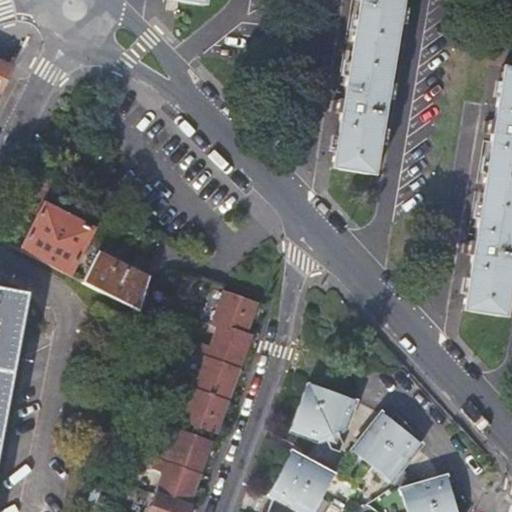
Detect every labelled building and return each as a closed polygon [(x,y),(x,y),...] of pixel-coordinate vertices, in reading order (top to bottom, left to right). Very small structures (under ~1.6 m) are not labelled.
[(374,176),(402,0),(359,0),(343,100),(338,100),(338,101),(334,101),(332,112),(336,112),(336,114),(340,114),(331,168),(374,176)] [(0,97),(15,68),(0,60),(0,97)] [(511,280),(511,68),(503,67),(494,121),(489,120),(489,122),(485,121),(483,132),(487,133),(487,135),(492,135),(474,242),(469,242),(469,243),(465,242),(464,253),(467,254),(467,256),(472,256),(463,310),(506,318),(511,280)] [(114,172),(100,161),(86,177),(101,189),(114,172)] [(46,205),(22,250),(70,275),(94,230),(46,205)] [(136,309),(138,310),(148,281),(98,255),(83,282),(136,309)] [(0,434),(26,293),(0,288),(0,434)] [(229,295),(224,293),(220,305),(224,307),(229,295)] [(246,335),(253,317),(248,315),(253,303),(229,295),(224,307),(220,305),(213,326),(217,328),(218,326),(246,335)] [(253,317),(257,304),(253,303),(248,315),(253,317)] [(207,357),(240,369),(248,349),(242,347),(246,335),(218,326),(217,328),(210,350),(199,346),(196,355),(196,357),(206,360),(207,357)] [(248,349),(252,337),(246,335),(242,347),(248,349)] [(196,390),(229,401),(236,382),(231,379),(234,369),(240,371),(240,369),(207,357),(206,360),(199,381),(189,377),(184,387),(184,389),(195,392),(196,390)] [(206,360),(196,357),(189,377),(199,381),(206,360)] [(133,361),(130,369),(137,372),(140,363),(133,361)] [(137,372),(130,369),(127,379),(134,382),(137,372)] [(231,379),(236,382),(240,371),(234,369),(231,379)] [(357,400),(308,382),(290,431),(316,440),(348,426),(357,400)] [(222,421),(229,401),(196,390),(195,392),(189,410),(194,412),(189,424),(213,432),(218,420),(222,421)] [(194,412),(189,410),(185,422),(189,424),(194,412)] [(381,411),(351,448),(393,481),(422,443),(381,411)] [(218,433),(222,421),(218,420),(213,432),(218,433)] [(158,458),(201,475),(208,455),(203,453),(207,441),(179,432),(171,454),(161,451),(158,458)] [(109,433),(106,441),(113,443),(116,436),(109,433)] [(113,443),(106,441),(103,451),(110,453),(113,443)] [(213,444),(207,441),(203,453),(208,455),(213,444)] [(266,511),(313,511),(334,473),(292,449),(267,495),(272,498),(266,511)] [(193,497),(201,475),(158,458),(154,469),(164,473),(156,495),(184,505),(188,495),(193,497)] [(457,511),(447,475),(400,488),(407,511),(457,511)] [(190,511),(192,508),(189,507),(184,505),(156,495),(149,511),(190,511)] [(188,495),(184,505),(189,507),(193,497),(188,495)]
